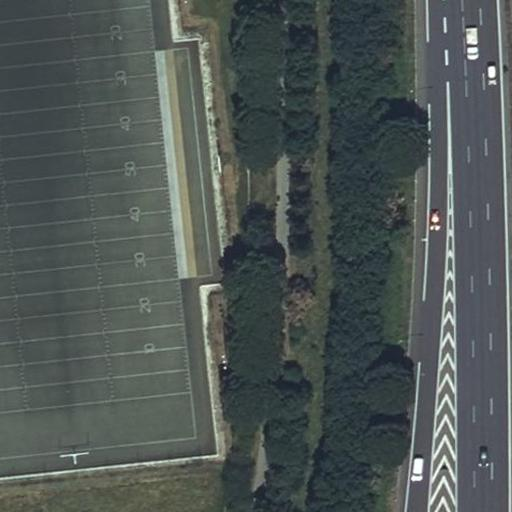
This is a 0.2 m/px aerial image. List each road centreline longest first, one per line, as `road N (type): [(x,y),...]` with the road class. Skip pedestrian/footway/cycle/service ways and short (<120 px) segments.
road 1 (motorway): [(470,42),(438,82),(437,235),(416,511)]
road 2 (motorway): [(470,42),(481,511)]
